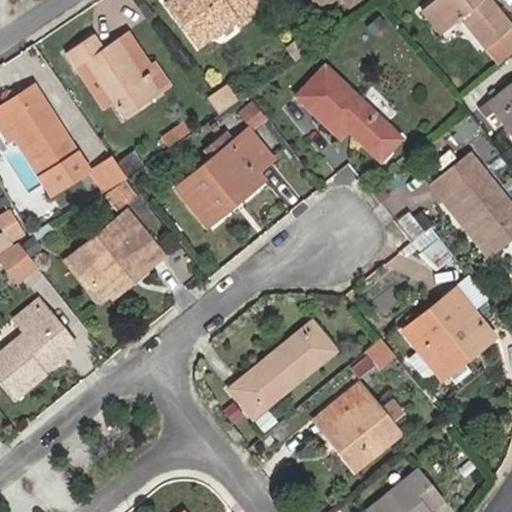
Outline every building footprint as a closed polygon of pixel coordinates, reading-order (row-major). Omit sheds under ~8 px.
[(240,25),(254,15),(243,0),(170,0),(166,3),(198,47),(216,34),(217,35),(237,20),(240,25)] [(445,28),(460,17),(484,47),(511,26),(491,0),(433,0),(428,5),(445,28)] [(421,10),(439,33),(445,28),(428,5),(421,10)] [(484,47),(499,66),(511,54),(511,26),(484,47)] [(159,92),(173,82),(154,58),(152,60),(131,30),(117,39),(145,80),(149,77),(159,92)] [(123,116),(159,92),(149,77),(145,80),(117,39),(103,49),(93,34),(65,53),(75,68),(85,61),(113,102),(123,116)] [(75,68),(104,108),(113,102),(85,61),(75,68)] [(381,158),(400,138),(325,67),(297,95),(339,137),(347,128),(381,158)] [(511,83),(488,102),(511,133),(511,83)] [(53,189),(86,168),(35,87),(2,108),(18,134),(53,189)] [(251,128),(265,117),(254,100),(238,111),(251,128)] [(0,108),(0,129),(7,141),(18,134),(2,108),(0,108)] [(228,196),(257,171),(272,159),(248,130),(178,187),(208,225),(233,204),(228,196)] [(495,249),(511,235),(511,203),(472,152),(432,183),(452,208),(458,203),(495,249)] [(233,204),(263,179),(257,171),(228,196),(233,204)] [(128,201),(136,196),(124,179),(118,183),(106,190),(114,203),(124,196),(128,201)] [(452,208),(488,255),(495,249),(458,203),(452,208)] [(0,223),(8,236),(21,228),(9,208),(0,213),(0,223)] [(127,277),(147,261),(140,252),(152,242),(126,211),(67,259),(101,300),(111,291),(113,294),(130,281),(127,277)] [(18,237),(0,251),(0,259),(18,282),(39,265),(18,237)] [(130,281),(162,254),(152,242),(140,252),(147,261),(127,277),(130,281)] [(465,275),(458,283),(479,302),(486,294),(465,275)] [(409,356),(425,377),(434,369),(461,348),(468,357),(492,338),(452,289),(402,329),(418,349),(409,356)] [(44,376),(40,372),(73,345),(47,314),(0,353),(0,374),(18,397),(44,376)] [(328,357),(337,349),(313,320),(271,354),(274,358),(307,330),(328,357)] [(229,388),(254,417),(328,357),(307,330),(274,358),(271,354),(229,388)] [(434,369),(441,378),(468,357),(461,348),(434,369)] [(323,429),(355,469),(397,435),(356,384),(325,410),(334,421),(323,429)] [(393,418),(405,410),(394,395),(382,403),(393,418)] [(426,510),(440,499),(417,470),(403,482),(426,510)] [(369,509),(371,511),(427,511),(426,510),(403,482),(369,509)]
